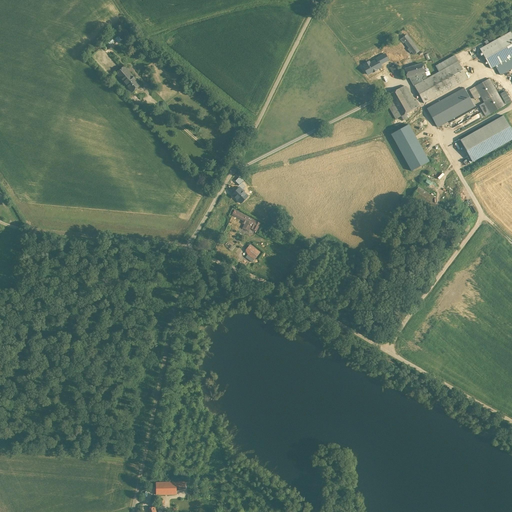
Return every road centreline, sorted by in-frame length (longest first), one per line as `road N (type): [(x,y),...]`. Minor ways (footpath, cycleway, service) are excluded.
road 1 (unclassified): [(188,245),(511,423)]
road 2 (unclassified): [(188,245),(255,131),(316,0)]
road 3 (unclassified): [(132,511),(188,245)]
